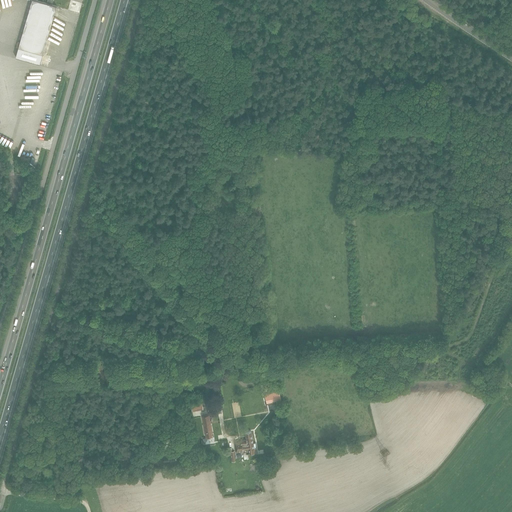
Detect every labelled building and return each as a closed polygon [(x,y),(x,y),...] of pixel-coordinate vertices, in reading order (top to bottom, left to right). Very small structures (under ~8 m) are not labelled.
[(32,0),(19,48),(16,57),(40,64),(43,54),(56,6),(57,6),(52,5),(53,0),(47,0),(47,3),(34,0),(32,0)] [(0,140),(9,144),(11,138),(0,134),(0,140)] [(265,394),(267,403),(281,400),(278,390),(274,391),(275,392),(265,394)] [(212,436),(209,415),(201,416),(205,437),(206,437),(206,438),(203,439),(203,444),(208,443),(207,438),(207,437),(212,436)] [(170,432),(171,436),(178,435),(177,430),(176,430),(175,427),(169,428),(170,432)] [(251,431),(245,432),(246,439),(247,444),(248,444),(249,449),(249,454),(257,453),(256,448),(254,448),(253,443),(251,431)] [(241,442),(235,443),(236,453),(245,452),(245,450),(249,449),(248,444),(247,444),(246,439),(241,440),(241,442)] [(164,453),(165,462),(177,460),(176,454),(172,455),(171,452),(164,453)]
